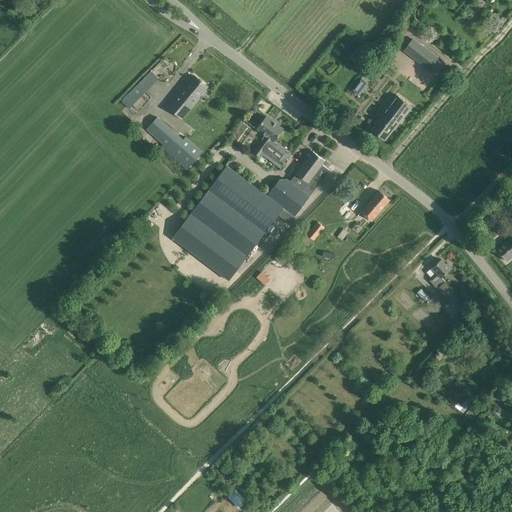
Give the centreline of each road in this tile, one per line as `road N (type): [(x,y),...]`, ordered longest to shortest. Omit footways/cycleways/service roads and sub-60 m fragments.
road 1 (unclassified): [(384,169),(203,33)]
road 2 (unclassified): [(384,169),(511,13)]
road 3 (unclassified): [(511,301),(450,224),(384,169)]
